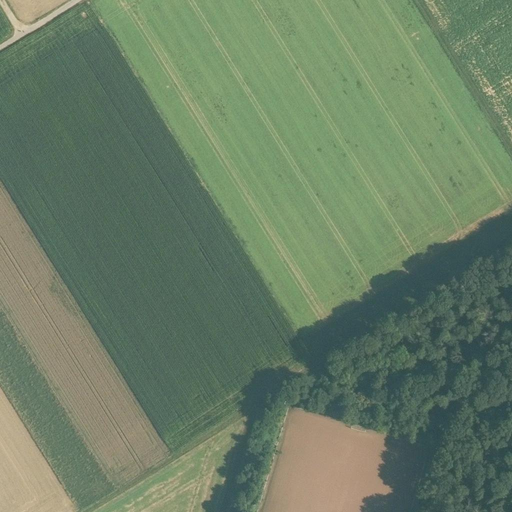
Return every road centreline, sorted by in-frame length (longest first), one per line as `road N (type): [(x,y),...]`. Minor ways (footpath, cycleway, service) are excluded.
road 1 (track): [(511,247),(245,411)]
road 2 (track): [(511,430),(316,368)]
road 3 (track): [(245,411),(87,511)]
road 4 (track): [(415,0),(511,155)]
